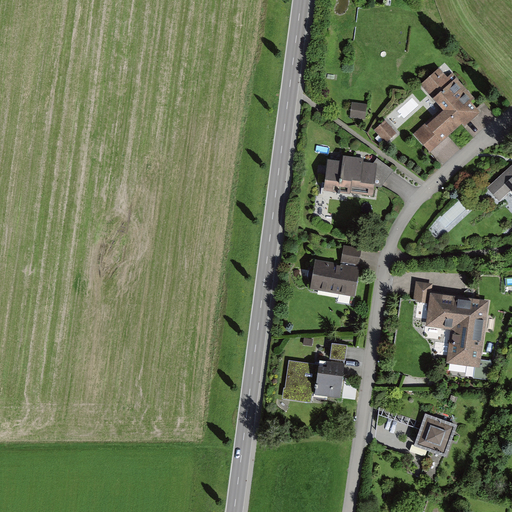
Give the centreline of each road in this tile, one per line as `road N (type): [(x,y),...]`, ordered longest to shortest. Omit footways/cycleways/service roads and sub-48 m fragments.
road 1 (tertiary): [(302,0),(234,511)]
road 2 (residential): [(511,116),(440,180),(388,254),(352,511)]
road 3 (track): [(0,448),(177,446),(242,454)]
